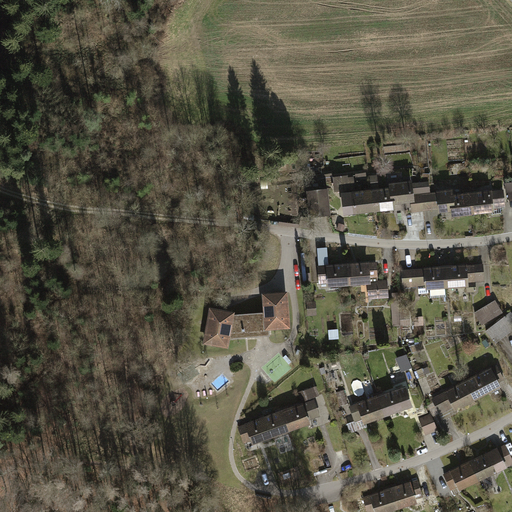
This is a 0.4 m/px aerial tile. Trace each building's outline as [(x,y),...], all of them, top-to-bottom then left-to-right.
[(295,161),(282,162),(283,170),(296,169),(295,161)] [(336,181),(328,182),(329,190),(337,190),(336,181)] [(355,186),(341,187),(342,199),(356,198),(355,186)] [(373,197),(375,221),(397,219),(397,215),(417,213),(416,204),(415,193),(393,195),(393,198),(382,199),(382,196),(373,197)] [(332,223),(329,195),(311,196),(314,225),(332,223)] [(463,196),(455,197),(457,222),(488,219),(488,215),(507,213),(506,197),(463,200),(463,196)] [(364,201),(343,203),(345,224),(375,221),(373,197),(363,197),(364,201)] [(457,222),(455,197),(449,198),(449,201),(416,204),(417,213),(417,221),(441,218),(442,223),(457,222)] [(327,251),(316,251),(317,289),(328,289),(328,292),(350,291),(349,264),(341,264),(341,269),(328,269),(327,251)] [(358,264),(349,264),(350,291),(364,291),(364,303),(387,302),(387,284),(377,284),(377,267),(359,268),(358,264)] [(440,267),(404,268),(404,287),(419,286),(420,298),(431,298),(431,292),(448,292),(447,264),(440,264),(440,267)] [(447,264),(448,292),(467,291),(467,295),(478,294),(478,283),(487,282),(486,266),(455,267),(455,264),(447,264)] [(264,303),(265,322),(236,324),(211,319),(205,356),(229,360),(231,350),(273,346),(272,341),(292,340),(290,302),(264,303)] [(504,321),(495,308),(476,322),(485,334),(504,321)] [(511,332),(507,325),(488,339),(496,350),(511,338),(511,332)] [(282,353),(265,367),(277,381),(294,367),(282,353)] [(466,386),(478,411),(504,398),(502,392),(510,389),(502,374),(477,386),(474,382),(466,386)] [(457,421),(478,411),(466,386),(459,389),(461,394),(428,411),(435,425),(440,422),(445,432),(459,425),(457,421)] [(282,419),(291,443),(333,428),(325,406),(321,408),(317,397),(299,403),(303,415),(290,419),(289,416),(282,419)] [(379,402),(387,428),(406,422),(407,425),(415,422),(407,397),(386,404),(385,400),(379,402)] [(342,413),(349,410),(345,398),(338,401),(342,413)] [(367,435),(387,428),(379,402),(371,405),(373,408),(351,415),(360,441),(368,438),(367,435)] [(256,456),(291,443),(282,419),(275,421),(276,425),(241,437),(246,454),(254,451),(256,456)] [(420,427),(428,443),(438,438),(430,422),(420,427)] [(475,467),(470,469),(481,492),(501,482),(499,478),(506,474),(497,458),(476,469),(475,467)] [(322,459),(315,460),(316,472),(323,471),(322,459)] [(462,502),(481,492),(470,469),(463,473),(464,475),(445,485),(453,500),(459,497),(462,502)] [(393,494),(398,511),(420,511),(422,511),(420,506),(426,504),(421,488),(400,495),(399,492),(393,494)] [(398,511),(393,494),(387,496),(388,499),(365,506),(366,511),(398,511)]
